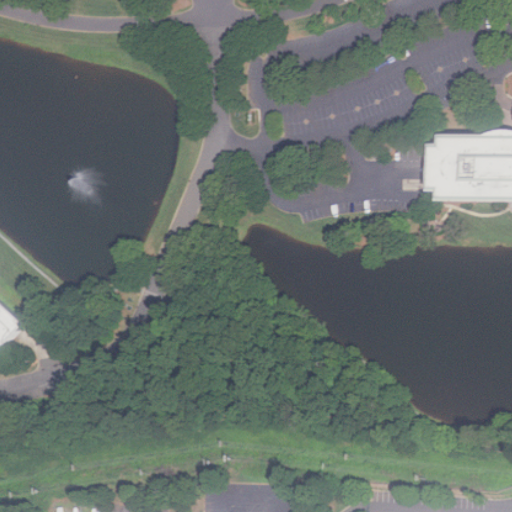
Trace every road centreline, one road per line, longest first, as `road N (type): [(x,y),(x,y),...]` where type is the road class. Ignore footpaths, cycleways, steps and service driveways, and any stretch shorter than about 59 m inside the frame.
road 1 (residential): [(63,369),(102,356),(130,335),(212,156),(219,120),(213,0)]
road 2 (residential): [(0,6),(77,23),(145,23),(254,17),(329,0)]
